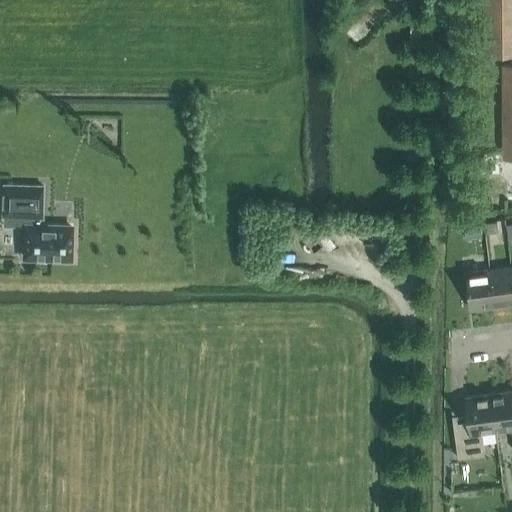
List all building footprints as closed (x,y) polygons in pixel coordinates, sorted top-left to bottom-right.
[(511,0),(484,0),(485,54),(511,53),(511,64),(503,64),(503,158),(511,158),(511,0)] [(499,172),(499,153),(484,153),(484,172),(499,172)] [(28,225),(26,225),(25,257),(70,259),(71,226),(40,225),(40,217),(42,217),(43,186),(3,184),(3,194),(4,194),(3,206),(2,206),(2,216),(28,217),(28,225)] [(466,238),(482,236),(480,221),(464,224),(466,238)] [(487,233),(498,231),(497,221),(486,223),(487,233)] [(489,269),(494,306),(511,303),(511,277),(510,266),(489,269)] [(472,309),(494,306),(489,269),(467,272),(472,309)] [(511,432),(511,390),(490,393),(495,431),(511,429),(511,432)] [(481,433),(495,431),(490,393),(466,396),(470,424),(454,426),(458,458),(484,455),(481,433)]
